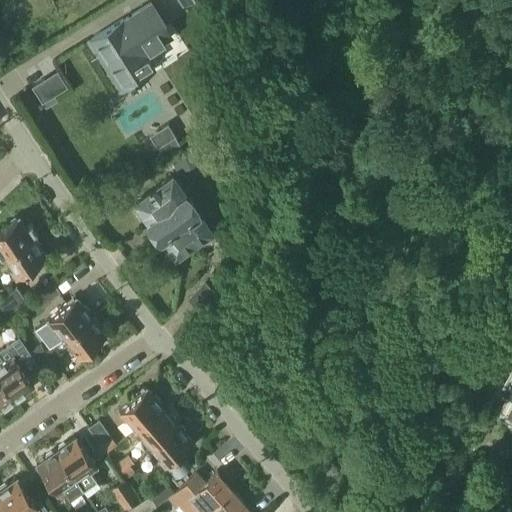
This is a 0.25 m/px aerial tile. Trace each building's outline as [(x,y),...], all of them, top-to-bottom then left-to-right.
[(151,1),(91,39),(122,88),(155,68),(146,52),(166,40),(161,32),(167,28),(151,1)] [(57,99),(54,94),(42,101),(46,107),(57,99)] [(174,136),(158,146),(164,155),(180,145),(174,136)] [(179,174),(204,161),(194,142),(169,156),(179,174)] [(172,174),(134,202),(148,221),(151,224),(158,234),(175,257),(212,229),(172,174)] [(19,215),(0,227),(0,251),(2,255),(32,234),(31,233),(32,229),(29,224),(25,223),(19,215)] [(32,234),(2,255),(16,275),(46,254),(40,246),(41,241),(37,237),(33,236),(32,234)] [(56,284),(46,290),(52,298),(61,291),(56,284)] [(17,286),(0,298),(0,303),(6,313),(26,299),(17,286)] [(73,298),(48,318),(62,335),(90,314),(90,313),(90,308),(86,304),(82,303),(77,297),(74,299),(73,298)] [(90,314),(62,335),(77,355),(105,333),(99,325),(99,320),(96,316),(92,315),(90,314)] [(19,335),(0,348),(0,377),(13,396),(14,395),(19,396),(23,393),(24,389),(33,383),(27,374),(40,365),(19,335)] [(30,351),(35,356),(44,349),(40,343),(30,351)] [(50,357),(44,349),(35,356),(40,364),(50,357)] [(511,425),(511,364),(501,385),(511,390),(511,395),(507,406),(511,408),(511,422),(511,425)] [(11,398),(13,396),(0,377),(0,405),(3,404),(6,404),(11,401),(11,398)] [(119,409),(134,427),(162,403),(146,385),(119,409)] [(134,427),(150,445),(177,421),(162,403),(134,427)] [(99,418),(88,426),(106,451),(117,443),(99,418)] [(177,421),(150,445),(165,463),(171,470),(173,473),(189,460),(188,459),(181,450),(193,440),(185,431),(185,428),(181,423),(178,423),(177,421)] [(59,449),(57,450),(76,477),(84,488),(97,479),(89,468),(96,463),(77,436),(69,442),(65,441),(60,445),(59,449)] [(47,457),(38,463),(57,490),(63,486),(71,497),(84,488),(76,477),(57,450),(56,451),(52,450),(48,453),(47,457)] [(128,455),(114,464),(118,470),(127,464),(132,461),(128,455)] [(127,464),(118,470),(123,478),(124,477),(125,477),(132,472),(127,464)] [(173,490),(167,495),(168,495),(176,506),(179,504),(185,511),(202,511),(209,506),(210,505),(231,487),(230,486),(216,470),(204,480),(196,470),(173,490)] [(0,494),(12,511),(42,511),(37,504),(16,475),(7,481),(3,480),(0,482),(0,494)] [(125,477),(124,477),(123,478),(110,486),(124,508),(139,498),(125,477)] [(209,506),(202,511),(247,511),(244,508),(247,505),(231,487),(210,505),(209,506)] [(0,511),(12,511),(0,494),(0,511)] [(121,511),(143,511),(155,504),(148,494),(121,511)]
